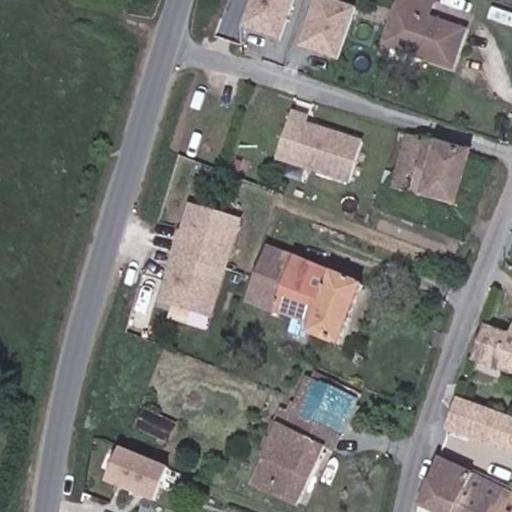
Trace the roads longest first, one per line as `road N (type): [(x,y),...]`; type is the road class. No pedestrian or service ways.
road 1 (tertiary): [(53,511),(90,323),(186,0)]
road 2 (residential): [(511,181),(404,511)]
